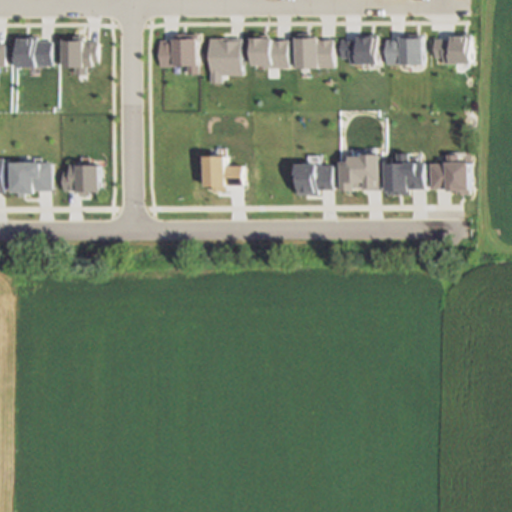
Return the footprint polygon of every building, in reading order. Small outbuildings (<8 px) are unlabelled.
[(389,162),(389,194),(411,194),(412,189),(428,189),(428,161),(411,162),(411,152),(400,152),(400,162),(389,162)] [(342,160),(342,191),(356,191),(356,187),(363,187),(364,190),(384,190),(383,154),(365,154),(364,155),(352,155),(352,161),(342,160)] [(433,163),(432,189),(449,189),(449,191),(459,191),(462,195),(473,194),(473,162),(462,161),(461,154),(449,154),(450,163),(433,163)] [(208,156),(230,155),(230,165),(246,165),(247,185),(230,185),(230,190),(215,191),(215,186),(208,186),(208,156)] [(0,158),(8,159),(8,193),(0,192),(0,158)] [(14,162),(15,192),(21,192),(20,196),(27,196),(27,193),(38,194),(38,191),(55,191),(55,162),(14,162)] [(336,165),(336,190),(321,189),(321,195),(300,194),(299,163),(321,163),(321,165),(336,165)] [(65,190),(79,190),(80,195),(92,196),(92,193),(103,192),(103,165),(72,164),(72,172),(65,172),(65,190)]
